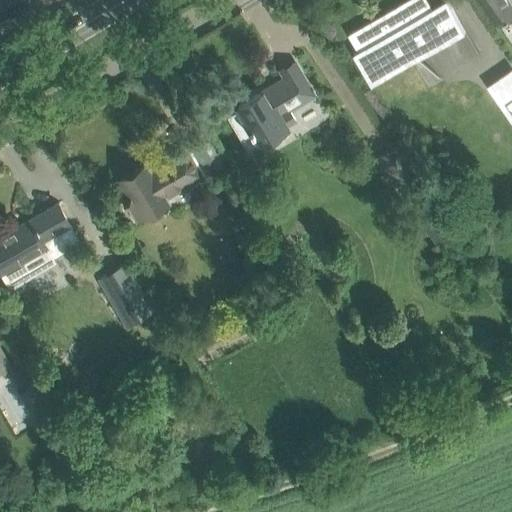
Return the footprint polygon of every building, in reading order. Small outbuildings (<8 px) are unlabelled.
[(450,37),(450,36),(464,27),(448,0),(443,0),(432,6),(428,0),(404,0),(348,33),(359,50),(355,52),(373,82),(450,37)] [(511,0),(481,0),(498,23),(499,24),(511,15),(511,0)] [(311,93),(294,62),(281,69),(288,80),(263,95),(261,91),(238,105),(240,109),(228,116),(246,147),(258,140),(259,141),(285,125),(284,123),(296,116),(290,105),(311,93)] [(201,174),(184,145),(162,158),(165,163),(150,172),(145,163),(113,181),(114,183),(115,182),(124,196),(122,197),(123,199),(125,198),(137,218),(167,200),(165,196),(201,174)] [(376,155),(392,177),(401,170),(386,148),(376,155)] [(71,225),(58,202),(10,230),(8,227),(0,231),(0,267),(11,285),(27,276),(18,261),(46,244),(44,241),(71,225)] [(99,273),(123,324),(152,311),(129,259),(99,273)] [(0,378),(11,373),(0,353),(0,378)] [(66,423),(53,430),(60,442),(73,435),(66,423)]
